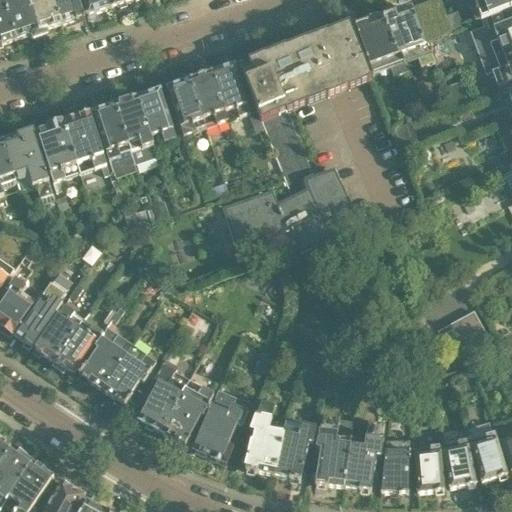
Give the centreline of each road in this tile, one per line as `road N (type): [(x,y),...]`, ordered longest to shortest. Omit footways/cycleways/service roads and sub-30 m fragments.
road 1 (residential): [(0,99),(291,0)]
road 2 (residential): [(207,511),(0,385)]
